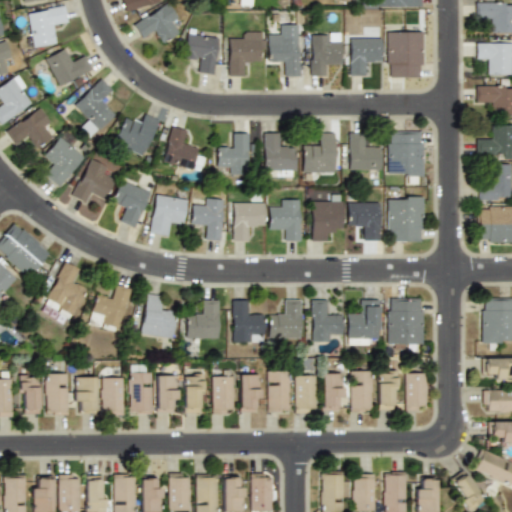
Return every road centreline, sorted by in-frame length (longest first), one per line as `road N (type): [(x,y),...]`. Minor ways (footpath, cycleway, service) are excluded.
road 1 (residential): [(511,270),(221,272),(157,264),(77,235),(0,171)]
road 2 (residential): [(449,439),(0,445)]
road 3 (residential): [(449,439),(449,0)]
road 4 (residential): [(93,0),(122,57),(182,99),(450,105)]
